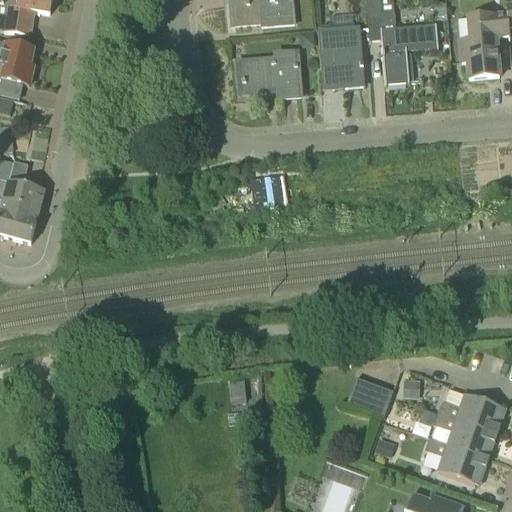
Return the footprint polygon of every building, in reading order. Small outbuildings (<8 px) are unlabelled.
[(0,0),(0,34),(30,40),(34,15),(50,17),(52,6),(56,4),(56,0),(0,0)] [(230,0),(231,9),(230,9),(230,10),(233,10),(234,28),(233,28),(233,29),(262,27),(262,29),(293,26),(290,0),(230,0)] [(365,0),(368,23),(369,45),(381,44),(385,89),(409,87),(407,54),(438,51),(437,29),(394,32),(393,14),(380,15),(378,0),(365,0)] [(509,40),(508,31),(507,18),(469,21),(470,43),(460,44),(462,66),(468,66),(469,83),(499,80),(496,41),(509,40)] [(328,35),(331,73),(333,93),(363,90),(358,33),(328,35)] [(30,69),(34,53),(0,44),(0,82),(29,89),(33,70),(30,69)] [(300,99),(298,76),(296,57),(276,59),(276,64),(256,66),(236,67),(236,68),(243,68),(244,84),(243,84),(243,88),(244,88),(245,97),(278,94),(278,102),(301,100),(301,99),(300,99)] [(0,156),(12,155),(11,129),(0,130),(0,156)] [(44,186),(25,181),(23,189),(9,186),(4,205),(39,214),(44,195),(42,194),(44,186)] [(0,183),(0,239),(30,247),(39,214),(4,205),(9,186),(0,183)] [(356,381),(346,407),(383,421),(393,395),(356,381)] [(438,418),(496,438),(502,424),(498,422),(502,411),(464,398),(459,412),(442,406),(438,418)] [(491,453),(496,438),(438,418),(433,429),(451,436),(446,448),(484,462),(488,452),(491,453)] [(484,462),(446,448),(429,442),(424,455),(442,461),(437,475),(475,488),(479,477),(482,478),(488,463),(484,462)] [(463,511),(464,511),(446,505),(432,500),(432,498),(431,498),(428,504),(413,499),(414,498),(412,497),(406,511),(463,511)]
